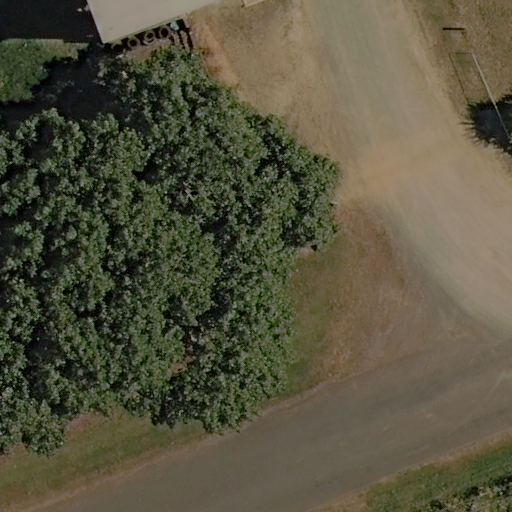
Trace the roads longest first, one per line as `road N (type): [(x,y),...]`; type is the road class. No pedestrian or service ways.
road 1 (unclassified): [(511,360),(118,511)]
road 2 (track): [(352,0),(486,370)]
